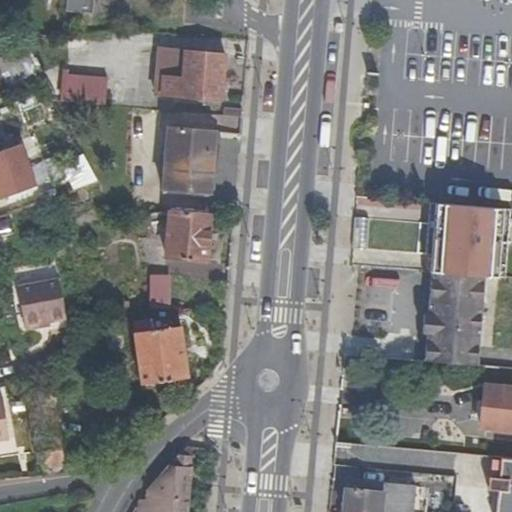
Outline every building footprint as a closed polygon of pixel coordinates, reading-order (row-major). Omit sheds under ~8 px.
[(92,0),(65,0),(64,16),(91,18),(92,0)] [(222,99),(225,53),(157,48),(154,94),(222,99)] [(68,76),(66,102),(105,106),(107,80),(68,76)] [(210,193),(216,133),(170,128),(162,188),(210,193)] [(0,200),(37,189),(22,146),(0,153),(0,200)] [(430,271),(483,275),(503,277),(509,207),(428,201),(424,252),(432,253),(432,255),(431,267),(430,271)] [(166,260),(207,263),(211,218),(209,218),(168,214),(166,260)] [(426,332),(424,360),(476,365),(483,275),(430,271),(428,314),(423,314),(422,330),(424,329),(426,330),(426,332)] [(46,318),(70,312),(61,274),(21,283),(30,325),(47,321),(46,318)] [(139,310),(156,310),(156,283),(140,283),(139,310)] [(151,330),(150,319),(134,321),(141,384),(189,378),(182,326),(151,330)] [(511,387),(482,385),(478,428),(511,430),(511,387)] [(26,393),(30,411),(56,407),(53,389),(26,393)] [(0,442),(13,440),(5,398),(0,398),(0,442)] [(61,432),(56,407),(30,411),(34,437),(38,436),(45,476),(66,472),(58,433),(61,432)] [(146,504),(166,511),(186,511),(191,449),(186,448),(145,492),(146,504)] [(212,451),(205,450),(203,480),(213,481),(216,460),(212,451)] [(511,511),(511,456),(499,456),(497,477),(487,477),(486,490),(496,491),(493,511),(511,511)] [(410,511),(413,485),(384,482),(355,480),(355,488),(344,487),(342,511),(379,511),(380,509),(399,511),(410,511)] [(138,511),(166,511),(146,504),(138,500),(138,511)]
